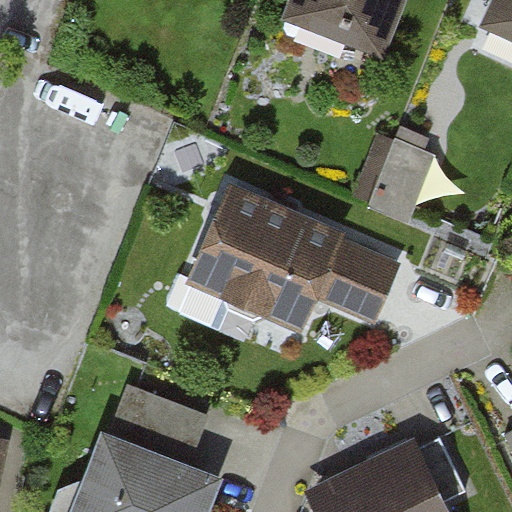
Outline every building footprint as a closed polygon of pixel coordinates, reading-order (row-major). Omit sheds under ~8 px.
[(398,0),(299,0),(294,15),(382,46),(398,0)] [(511,0),(501,0),(494,16),(511,24),(511,0)] [(434,156),(395,141),(369,206),(408,222),(434,156)] [(398,257),(210,184),(173,280),(291,326),(301,299),(372,326),(398,257)] [(129,385),(80,511),(199,511),(211,482),(187,473),(209,415),(129,385)] [(442,437),(318,496),(326,511),(443,511),(440,505),(468,491),(442,437)]
